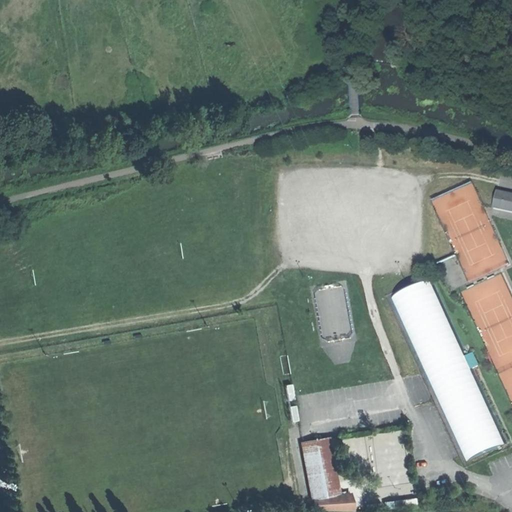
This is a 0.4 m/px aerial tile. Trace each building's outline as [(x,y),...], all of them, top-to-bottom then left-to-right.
[(494,208),(511,211),(511,193),(497,191),(494,208)] [(433,281),(391,300),(467,464),(507,444),(473,368),(467,356),(433,281)] [(473,353),(467,356),(473,368),(479,365),(473,353)] [(313,499),(328,497),(317,440),(302,443),(313,499)] [(350,492),(346,493),(354,510),(350,492)] [(346,493),(339,494),(328,497),(313,499),(314,510),(354,510),(346,493)]
